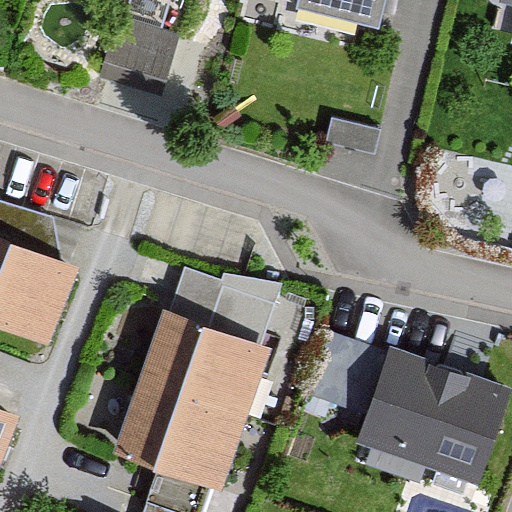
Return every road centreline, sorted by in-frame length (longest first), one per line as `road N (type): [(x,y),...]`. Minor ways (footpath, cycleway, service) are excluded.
road 1 (residential): [(143,141),(351,206),(398,264),(511,289)]
road 2 (residential): [(143,141),(4,511)]
road 3 (residential): [(0,97),(143,141)]
